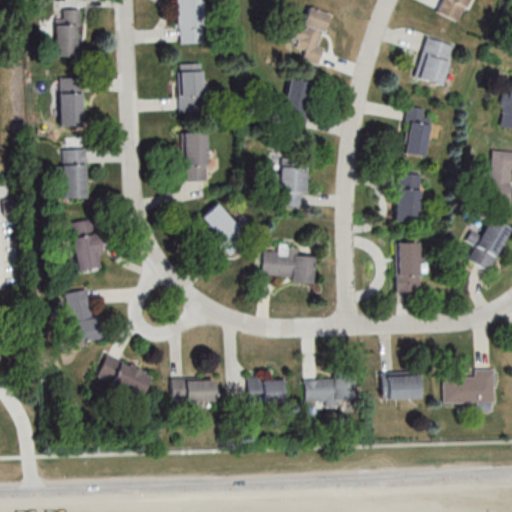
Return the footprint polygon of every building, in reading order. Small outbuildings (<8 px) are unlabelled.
[(174,0),(176,43),(202,42),(200,0),(174,0)] [(441,0),(436,12),(457,21),(465,0),(441,0)] [(327,12),(307,7),(302,26),(297,25),(293,37),(297,39),(295,47),(304,49),(301,59),(317,64),(321,47),(318,46),(327,12)] [(78,8),(61,8),(61,17),(53,18),(54,56),(75,55),(74,24),(79,24),(78,8)] [(413,76),(440,84),(451,44),(424,37),(413,76)] [(177,63),(178,113),(200,112),(199,63),(177,63)] [(58,125),(81,125),(79,77),(57,77),(58,125)] [(511,77),(508,93),(500,92),(498,106),(501,106),(498,126),(511,128),(511,77)] [(308,81),(288,78),(280,126),(301,129),(308,81)] [(427,117),(421,116),(422,107),(405,105),(403,120),(407,120),(402,153),(422,155),(427,117)] [(205,180),(204,132),(180,132),(181,181),(205,180)] [(61,197),(84,197),(83,147),(59,148),(61,197)] [(511,150),(490,149),(489,173),(483,173),(481,201),(508,203),(509,168),(511,168),(511,150)] [(269,173),(269,185),(278,186),(278,206),(299,206),(299,193),(303,193),(304,167),(277,166),(277,173),(269,173)] [(393,219),(416,220),(418,173),(395,172),(393,219)] [(198,217),(229,252),(234,248),(225,238),(237,228),(215,203),(198,217)] [(468,261),(490,270),(509,226),(487,217),(468,261)] [(75,270),(99,266),(91,218),(67,221),(75,270)] [(396,291),(418,291),(416,241),(395,242),(396,291)] [(312,283),(313,256),(295,255),(296,245),(276,245),(276,250),(260,249),(259,274),(289,276),(289,282),(312,283)] [(72,342),(99,338),(95,316),(90,317),(85,288),(64,292),(72,342)] [(95,378),(140,395),(148,373),(104,356),(95,378)] [(441,403),(492,402),(491,368),(473,369),(473,374),(441,375),(441,403)] [(417,371),(379,372),(380,398),(418,397),(417,371)] [(303,401),(323,400),(323,406),(335,405),(335,399),(354,398),(353,376),(302,378),(303,401)] [(212,377),(169,378),(170,402),(213,400),(212,377)] [(281,378),(246,379),(246,402),(281,401),(281,378)]
